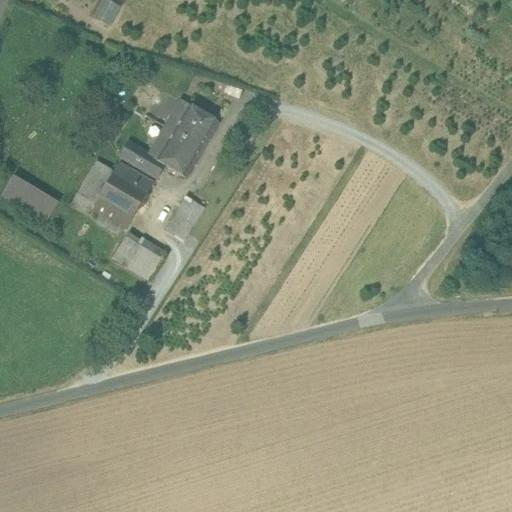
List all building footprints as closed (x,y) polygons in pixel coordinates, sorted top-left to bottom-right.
[(99,0),(92,17),(110,26),(119,6),(106,0),(99,0)] [(217,124),(189,107),(180,123),(166,147),(194,163),(217,124)] [(180,123),(172,119),(152,153),(132,141),(124,155),(158,176),(166,162),(187,174),(194,163),(166,147),(180,123)] [(76,197),(93,207),(113,173),(96,163),(76,197)] [(93,207),(91,210),(100,215),(122,227),(126,230),(154,184),(119,164),(113,173),(93,207)] [(8,177),(0,194),(0,197),(48,220),(57,200),(8,177)] [(204,211),(185,198),(162,233),(182,245),(204,211)] [(122,227),(100,215),(95,224),(117,236),(122,227)] [(165,258),(127,235),(112,259),(150,282),(165,258)]
